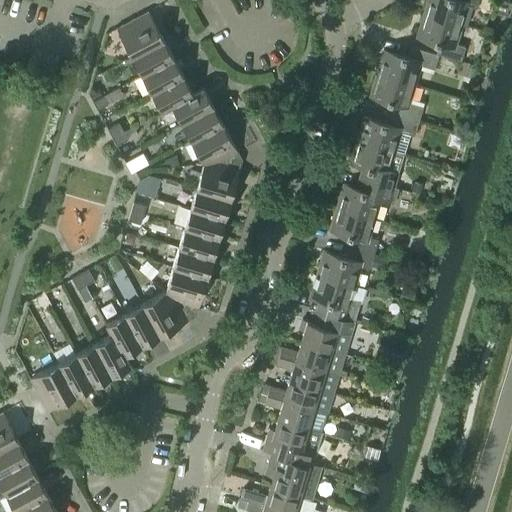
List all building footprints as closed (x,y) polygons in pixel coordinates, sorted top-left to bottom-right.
[(427,0),(424,13),(461,24),(466,6),(477,9),(479,0),(427,0)] [(115,27),(126,47),(158,30),(147,10),(115,27)] [(461,24),(424,13),(417,36),(439,43),(436,53),(439,54),(460,60),(465,46),(455,43),(461,24)] [(137,68),(169,51),(158,30),(126,47),(137,68)] [(377,72),(414,83),(420,64),(434,69),(439,54),(436,53),(409,45),(405,55),(383,49),(377,72)] [(148,88),(180,71),(169,51),(137,68),(148,88)] [(159,108),(191,91),(180,71),(148,88),(159,108)] [(388,112),(418,121),(423,106),(409,101),(414,83),(377,72),(370,95),(391,102),(388,112)] [(191,91),(159,108),(160,110),(171,104),(181,123),(213,106),(202,85),(191,91)] [(96,108),(107,102),(103,94),(92,100),(96,108)] [(213,106),(181,123),(192,143),(224,126),(213,106)] [(418,121),(388,112),(385,123),(363,116),(356,139),(394,150),(403,153),(409,134),(414,135),(418,121)] [(116,144),(127,138),(118,122),(107,128),(116,144)] [(202,162),(241,158),(224,126),(192,143),(202,162)] [(394,150),(356,139),(350,162),(371,169),(368,178),(393,186),(397,171),(389,168),(394,150)] [(241,158),(202,162),(197,179),(232,190),(241,158)] [(336,205),(373,217),(379,198),(393,202),(398,187),(393,186),(368,178),(364,190),(342,184),(336,205)] [(191,201),(225,212),(232,190),(197,179),(191,201)] [(139,223),(145,205),(132,201),(127,219),(139,223)] [(184,223),(219,234),(225,212),(191,201),(184,223)] [(373,217),(336,205),(329,230),(350,236),(347,246),(372,253),(377,238),(368,235),(373,217)] [(177,246),(212,256),(219,234),(184,223),(177,246)] [(171,268),(205,278),(212,256),(177,246),(171,268)] [(315,273),(354,285),(360,265),(368,267),(372,253),(347,246),(344,256),(322,250),(315,273)] [(77,288),(93,280),(87,268),(71,277),(77,288)] [(164,290),(194,315),(205,278),(171,268),(164,290)] [(354,285),(315,273),(308,296),(318,299),(315,309),(352,320),(358,300),(350,298),(354,285)] [(58,295),(54,286),(43,292),(48,300),(58,295)] [(194,315),(164,290),(147,299),(164,331),(194,315)] [(127,310),(144,342),(164,331),(147,299),(127,310)] [(301,319),(299,328),(303,329),(300,340),(344,353),(353,321),(352,320),(315,309),(313,309),(310,321),(301,319)] [(107,321),(124,353),(144,342),(127,310),(107,321)] [(124,353),(107,321),(105,322),(110,333),(92,342),(109,374),(129,363),(124,353)] [(280,346),(278,355),(328,370),(338,373),(344,353),(300,340),(297,351),(280,346)] [(109,374),(92,342),(72,353),(89,385),(109,374)] [(89,385),(72,353),(52,364),(68,396),(89,385)] [(278,355),(275,363),(291,368),(288,379),(322,389),(332,392),(338,373),(328,370),(278,355)] [(68,396),(52,364),(29,376),(46,408),(68,396)] [(269,385),(266,394),(316,409),(326,412),(332,392),(322,389),(288,379),(285,390),(269,385)] [(266,394),(264,402),(280,407),(277,418),(320,431),(326,412),(316,409),(266,394)] [(0,447),(17,438),(2,410),(0,411),(0,447)] [(269,427),(262,449),(270,451),(282,455),(311,463),(321,432),(320,431),(277,418),(273,429),(269,427)] [(0,471),(28,457),(17,438),(0,447),(0,471)] [(270,451),(263,472),(272,475),(269,485),(298,494),(311,498),(320,466),(311,463),(282,455),(270,451)] [(0,481),(5,492),(37,474),(28,457),(0,471),(0,481)] [(15,509),(47,492),(37,474),(5,492),(15,509)] [(242,487),(239,498),(247,500),(286,511),(306,511),(311,498),(298,494),(269,485),(266,494),(242,487)] [(57,511),(47,492),(15,509),(16,511),(57,511)] [(239,498),(236,506),(246,509),(254,511),(286,511),(247,500),(239,498)]
